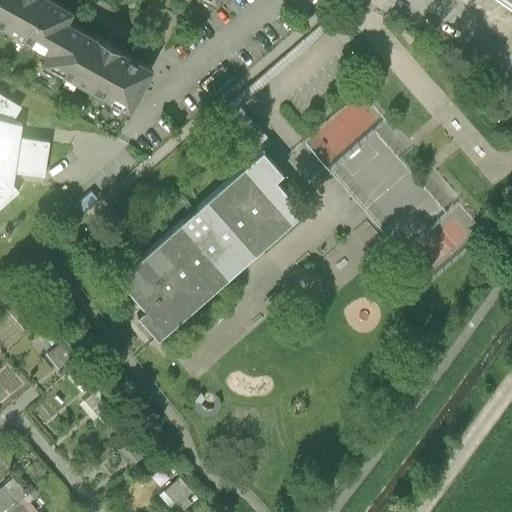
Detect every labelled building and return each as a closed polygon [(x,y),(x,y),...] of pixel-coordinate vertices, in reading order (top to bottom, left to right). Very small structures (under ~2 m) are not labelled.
[(0,0),(0,24),(47,51),(64,21),(70,9),(53,0),(0,0)] [(150,67),(64,21),(47,51),(42,61),(128,108),(150,67)] [(0,205),(15,193),(6,183),(8,172),(40,177),(45,143),(18,139),(16,127),(28,106),(0,90),(0,205)] [(261,151),(116,277),(144,309),(137,315),(156,337),(301,211),(274,180),(281,173),(261,151)] [(40,511),(18,476),(0,487),(0,511),(40,511)]
